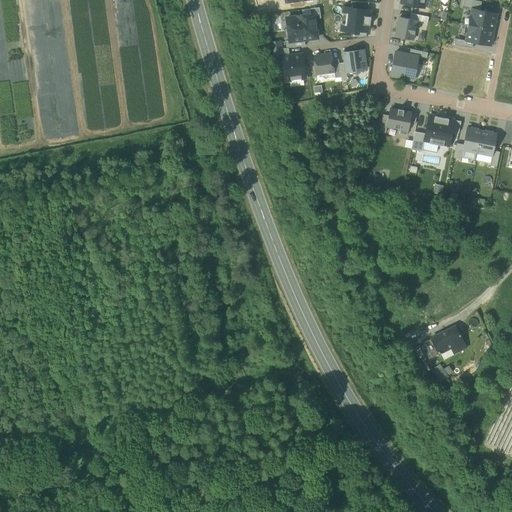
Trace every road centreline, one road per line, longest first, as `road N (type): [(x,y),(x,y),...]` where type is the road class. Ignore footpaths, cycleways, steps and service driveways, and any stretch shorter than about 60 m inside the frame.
road 1 (primary): [(192,0),(266,235),(319,356),(353,415),(433,511)]
road 2 (track): [(0,442),(130,419),(280,368),(294,375),(313,422),(287,511)]
road 3 (residential): [(381,39),(378,85),(511,113)]
road 4 (track): [(346,255),(378,85)]
road 5 (unclassified): [(511,266),(468,311),(398,339)]
